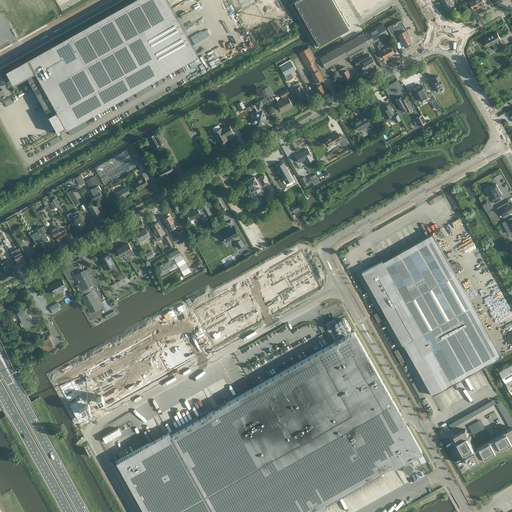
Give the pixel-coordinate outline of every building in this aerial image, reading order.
[(26,77),(58,133),(198,55),(186,33),(172,8),(167,0),(131,0),(63,39),(11,68),(8,69),(6,71),(13,84),(16,82),(21,80),(26,77)] [(297,0),(294,2),(291,4),(312,43),(315,47),(318,46),(320,45),(337,35),(340,33),(342,32),(348,29),(349,28),(348,27),(349,26),(350,25),(349,23),(348,23),(342,14),(343,12),(341,11),(340,10),(334,0),(297,0)] [(440,0),(446,10),(455,6),(454,4),(454,5),(450,0),(440,0)] [(468,0),(469,1),(474,9),(479,6),(476,0),(468,0)] [(396,43),(401,41),(405,48),(412,43),(405,30),(406,29),(401,20),(387,27),(396,43)] [(369,45),(388,34),(383,24),(363,35),(369,45)] [(484,39),(488,46),(495,42),(499,49),(505,46),(497,32),(484,39)] [(348,54),(349,57),(369,45),(363,35),(362,34),(343,45),(348,54)] [(380,40),(389,56),(394,53),(390,45),(388,46),(383,38),(380,40)] [(379,50),(384,59),(389,56),(380,40),(378,41),(379,44),(377,45),(379,49),(379,50)] [(319,58),(325,67),(348,54),(343,45),(319,58)] [(307,66),(311,74),(318,70),(323,79),(328,76),(317,56),(315,58),(309,47),(299,53),(306,67),(307,66)] [(364,70),(375,64),(371,57),(370,58),(368,54),(354,61),(357,66),(360,64),(364,70)] [(291,73),(296,70),(291,61),(280,67),(285,76),(284,76),(287,81),(294,78),(291,73)] [(336,71),(341,79),(344,77),(346,80),(351,77),(345,66),(336,71)] [(318,70),(311,74),(316,83),(319,81),(323,79),(318,70)] [(440,79),(438,76),(437,76),(434,77),(435,78),(434,78),(434,79),(431,81),(433,83),(430,85),(434,91),(436,89),(437,91),(438,90),(439,92),(444,90),(444,89),(443,87),(444,87),(442,83),(440,80),(440,79)] [(317,86),(315,87),(319,95),(325,92),(321,84),(320,84),(319,81),(316,83),(317,86)] [(298,82),(293,85),(299,96),(304,93),(298,82)] [(415,94),(418,98),(419,97),(419,98),(421,101),(422,101),(427,98),(429,102),(435,99),(432,92),(428,95),(423,86),(423,85),(422,85),(415,89),(415,90),(417,93),(415,94)] [(267,98),(272,95),(268,87),(262,90),(267,98)] [(284,97),(282,99),(281,99),(281,100),(277,103),(281,110),(292,104),(288,96),(287,96),(286,94),(289,93),(287,89),(280,93),(282,97),(284,96),(284,97)] [(407,111),(412,108),(406,97),(402,99),(401,97),(396,100),(402,111),(405,109),(405,110),(406,110),(407,111)] [(255,124),(256,127),(268,121),(262,110),(261,108),(264,106),(261,100),(254,104),(257,110),(258,110),(258,111),(255,113),(255,114),(251,117),(252,120),(251,121),(251,122),(251,123),(252,124),(253,124),(254,124),(255,124)] [(436,100),(432,102),(436,110),(440,107),(436,100)] [(242,101),(237,104),(240,111),(245,108),(242,101)] [(392,110),(390,107),(388,103),(384,106),(382,108),(383,111),(385,114),(387,117),(392,115),(396,121),(401,119),(397,112),(394,113),(392,110)] [(225,125),(231,121),(227,114),(221,118),(225,125)] [(421,115),(416,118),(420,124),(420,125),(425,122),(424,122),(421,115)] [(356,127),(358,131),(365,127),(367,130),(372,127),(372,126),(375,124),(371,117),(368,119),(366,116),(354,123),(355,124),(354,124),(356,127)] [(86,120),(69,130),(71,134),(88,125),(86,120)] [(221,128),(213,132),(220,144),(228,140),(225,135),(227,134),(233,131),(229,125),(222,129),(221,128)] [(150,137),(155,148),(163,143),(158,133),(150,137)] [(325,139),(330,147),(338,142),(340,145),(343,144),(344,146),(349,143),(346,138),(341,140),(337,133),(325,139)] [(299,163),(305,160),(307,164),(314,160),(308,149),(295,156),(299,163)] [(136,167),(126,150),(95,168),(105,185),(136,167)] [(175,166),(172,159),(170,160),(170,161),(168,162),(169,163),(166,165),(165,164),(164,164),(163,164),(162,165),(161,165),(160,166),(159,166),(159,167),(158,168),(159,169),(159,170),(157,171),(161,177),(173,170),(172,168),(175,166)] [(276,166),(286,183),(293,180),(283,162),(276,166)] [(140,179),(134,183),(138,190),(142,188),(142,187),(148,183),(145,179),(148,177),(145,171),(142,173),(143,176),(140,178),(140,179)] [(260,187),(260,186),(262,184),(263,186),(269,183),(264,175),(259,178),(259,179),(257,180),(256,180),(254,176),(246,181),(247,183),(245,184),(250,192),(250,193),(251,193),(252,194),(253,193),(254,193),(254,192),(254,191),(254,190),(260,187)] [(79,176),(76,178),(80,185),(84,183),(79,176)] [(300,179),(304,186),(308,183),(312,181),(309,177),(306,179),(304,176),(300,179)] [(93,193),(90,195),(93,200),(98,197),(100,199),(103,198),(101,195),(102,195),(99,190),(101,189),(94,177),(86,182),(93,193)] [(496,184),(489,188),(490,188),(495,198),(493,199),(495,203),(502,199),(500,196),(502,195),(503,194),(502,194),(500,191),(499,188),(497,184),(496,184)] [(126,186),(114,193),(119,200),(130,193),(126,186)] [(73,189),(68,191),(74,205),(80,203),(73,189)] [(504,215),(505,216),(511,211),(511,202),(511,203),(508,205),(507,202),(500,206),(504,215)] [(95,218),(101,214),(96,204),(89,208),(95,218)] [(185,215),(191,224),(194,223),(193,220),(201,216),(201,217),(206,215),(207,218),(212,215),(205,204),(190,212),(185,215)] [(76,225),(79,230),(84,227),(86,226),(78,211),(71,215),(73,220),(71,221),(73,226),(76,225)] [(173,219),(172,219),(170,216),(164,219),(168,226),(170,229),(175,226),(174,223),(175,222),(173,219)] [(509,219),(503,222),(505,227),(508,225),(511,231),(511,222),(511,223),(509,219)] [(158,238),(164,234),(158,222),(151,226),(158,238)] [(60,231),(63,238),(65,237),(66,237),(67,237),(68,236),(68,235),(64,228),(62,230),(58,223),(56,224),(57,227),(60,231)] [(43,225),(38,228),(41,234),(46,231),(43,225)] [(61,239),(63,238),(60,231),(57,227),(51,230),(53,235),(55,234),(59,241),(59,240),(60,240),(61,240),(61,239)] [(221,234),(227,243),(233,239),(235,242),(235,243),(238,249),(244,246),(238,236),(239,235),(234,227),(221,234)] [(407,228),(399,232),(405,247),(413,244),(407,228)] [(148,236),(150,235),(146,229),(135,235),(139,241),(141,240),(142,242),(149,238),(148,236)] [(182,230),(178,232),(183,241),(187,239),(188,238),(183,230),(182,230)] [(392,256),(382,261),(382,260),(372,266),(361,272),(402,345),(403,344),(432,395),(501,356),(432,233),(419,240),(392,256)] [(42,240),(38,243),(42,250),(48,247),(47,244),(50,242),(46,234),(41,237),(40,238),(42,240)] [(173,245),(168,236),(165,238),(170,246),(173,245)] [(8,243),(11,250),(20,247),(19,243),(17,244),(15,240),(8,243)] [(128,243),(122,246),(130,260),(133,259),(131,256),(134,254),(128,243)] [(117,250),(121,257),(124,255),(128,262),(130,260),(122,246),(117,250)] [(167,256),(170,260),(174,258),(179,267),(184,276),(191,272),(178,250),(167,256)] [(301,250),(264,270),(272,284),(284,278),(289,288),(278,294),(284,306),(321,285),(301,250)] [(14,256),(18,264),(25,260),(21,252),(14,256)] [(108,255),(101,259),(104,265),(104,266),(106,269),(114,265),(108,255)] [(160,278),(179,267),(174,258),(170,260),(155,269),(160,278)] [(8,260),(1,264),(6,271),(13,267),(9,261),(8,261),(8,260)] [(81,274),(76,276),(80,283),(76,285),(80,292),(82,291),(83,292),(80,293),(82,297),(91,292),(89,287),(90,287),(92,285),(93,285),(85,270),(80,272),(81,274)] [(50,290),(52,294),(63,288),(65,291),(67,290),(62,280),(50,286),(52,289),(50,290)] [(229,289),(193,310),(213,345),(249,325),(243,314),(232,320),(226,310),(237,304),(229,289)] [(72,291),(68,293),(72,301),(76,299),(72,291)] [(90,313),(100,308),(92,292),(91,292),(82,297),(82,298),(81,299),(82,301),(83,301),(90,313)] [(53,313),(61,308),(57,302),(49,307),(53,313)] [(27,328),(41,320),(33,306),(19,314),(27,328)] [(314,511),(381,475),(380,472),(393,465),(394,467),(410,459),(414,467),(420,464),(415,456),(422,452),(418,446),(354,331),(226,403),(225,401),(217,405),(218,407),(215,410),(214,410),(201,417),(200,414),(172,430),(173,433),(170,434),(169,432),(168,432),(164,434),(163,435),(116,461),(119,467),(120,466),(123,471),(122,471),(144,511),(314,511)] [(150,333),(58,385),(78,421),(171,369),(150,333)] [(55,347),(50,338),(39,344),(45,353),(55,347)] [(399,348),(395,350),(400,363),(404,361),(399,348)] [(511,364),(499,372),(511,393),(511,364)] [(455,435),(454,435),(464,453),(466,455),(471,465),(511,441),(511,427),(510,428),(506,431),(507,432),(477,449),(469,436),(465,429),(455,435)]
